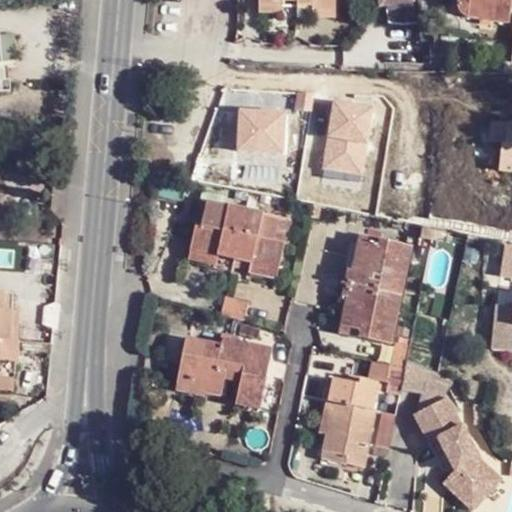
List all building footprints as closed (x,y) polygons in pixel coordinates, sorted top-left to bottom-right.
[(256,0),(256,8),(280,8),(280,4),(307,3),(307,7),(335,9),(335,12),(355,12),(354,0),(256,0)] [(415,0),(374,0),(375,8),(416,6),(415,0)] [(461,0),(460,3),(459,5),(459,8),(459,11),(459,12),(460,14),(460,15),(462,17),(463,19),(466,20),(509,23),(511,0),(461,0)] [(280,8),(256,8),(256,16),(279,16),(280,8)] [(445,14),(422,12),(420,33),(442,36),(445,14)] [(1,36),(3,63),(16,61),(14,35),(1,36)] [(511,141),(507,141),(502,141),(500,171),(511,172),(511,141)] [(199,228),(194,253),(279,271),(285,245),(280,244),(285,220),(209,205),(204,228),(199,228)] [(361,242),(344,330),(342,335),(391,345),(412,247),(362,238),(361,242)] [(333,327),(344,330),(361,242),(351,240),(333,327)] [(62,246),(38,244),(36,270),(60,272),(62,246)] [(279,271),(194,253),(192,264),(278,281),(279,271)] [(0,376),(15,377),(16,362),(20,362),(23,309),(13,309),(14,291),(0,289),(0,376)] [(24,291),(14,291),(13,309),(23,309),(24,291)] [(511,309),(501,306),(496,320),(493,353),(511,351),(511,309)] [(199,366),(196,379),(231,386),(234,377),(245,379),(239,404),(261,409),(273,349),(241,342),(234,341),(232,341),(230,344),(228,347),(203,342),(199,342),(197,343),(196,346),(194,349),(191,364),(199,366)] [(401,395),(407,368),(373,362),(371,377),(392,381),(390,393),(401,395)] [(0,389),(15,390),(15,377),(0,376),(0,389)] [(350,377),(348,384),(359,388),(360,379),(350,377)] [(329,424),(324,452),(350,457),(349,466),(367,469),(378,411),(374,410),(379,384),(360,379),(359,388),(348,384),(328,380),(324,402),(331,404),(327,423),(329,424)] [(450,398),(417,415),(432,444),(441,440),(458,472),(450,479),(445,484),(470,508),(500,477),(483,460),(450,398)] [(441,440),(432,444),(450,479),(458,472),(441,440)] [(350,457),(324,452),(322,462),(349,466),(350,457)] [(500,477),(470,508),(473,511),(474,511),(504,482),(500,477)]
